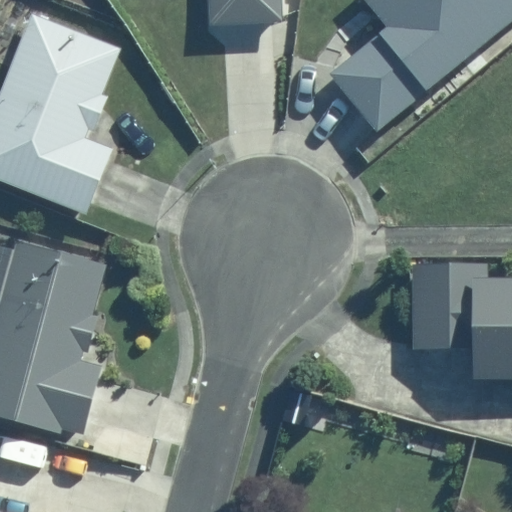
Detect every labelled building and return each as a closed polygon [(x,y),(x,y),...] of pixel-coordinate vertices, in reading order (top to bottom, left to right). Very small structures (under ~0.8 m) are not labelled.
[(213,0),(215,36),(285,33),(283,0),(213,0)] [(381,134),(511,23),(511,0),(361,0),(388,32),(333,78),(381,134)] [(118,53),(29,20),(0,95),(0,182),(87,216),(112,151),(90,143),(106,103),(99,100),(118,53)] [(0,423),(81,449),(91,422),(105,378),(82,371),(111,276),(12,245),(9,253),(0,250),(0,423)] [(511,269),(511,270),(511,288),(483,288),(482,272),(414,274),(416,361),(475,359),(476,389),(511,388),(511,269)] [(91,422),(81,449),(147,469),(155,442),(91,422)]
